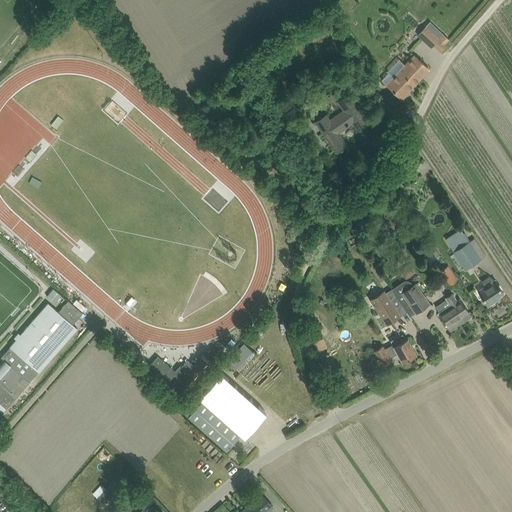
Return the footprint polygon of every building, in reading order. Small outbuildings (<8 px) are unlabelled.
[(439,38),(426,26),(418,34),(431,47),(439,38)] [(356,60),(360,58),(354,47),(350,49),(356,60)] [(386,84),(394,92),(402,99),(420,79),(419,77),(428,68),(420,61),(414,55),(400,70),(395,66),(382,80),(386,84)] [(280,81),(267,91),(274,101),(287,90),(280,81)] [(366,121),(360,112),(348,94),(338,101),(345,111),(330,122),(326,115),(316,122),(331,143),(336,152),(346,145),(337,131),(346,125),(348,124),(348,123),(351,121),(356,127),(366,121)] [(239,119),(248,114),(243,106),(234,112),(239,119)] [(33,147),(26,155),(32,160),(39,151),(33,147)] [(25,175),(31,165),(25,161),(18,171),(25,175)] [(430,162),(421,170),(427,176),(435,169),(430,162)] [(465,269),(481,258),(486,255),(475,238),(469,241),(460,228),(445,239),(465,269)] [(81,253),(94,258),(97,249),(84,244),(81,253)] [(408,266),(400,271),(404,277),(412,271),(408,266)] [(455,276),(448,280),(451,285),(458,280),(455,276)] [(478,290),(480,292),(482,296),(488,305),(494,300),(494,299),(503,292),(495,280),(489,276),(481,281),(484,285),(478,290)] [(402,292),(416,312),(429,303),(415,283),(413,285),(411,282),(409,280),(406,280),(403,281),(393,288),(397,295),(402,292)] [(386,325),(407,311),(397,295),(393,288),(385,293),(384,290),(370,299),(386,325)] [(55,303),(61,296),(53,289),(47,296),(55,303)] [(435,306),(439,312),(439,313),(443,319),(445,321),(444,322),(445,324),(446,323),(448,327),(462,318),(464,320),(471,316),(459,299),(457,301),(452,294),(446,298),(447,298),(435,306)] [(75,321),(82,313),(68,300),(61,308),(75,321)] [(4,360),(0,364),(0,403),(6,409),(16,397),(26,386),(35,375),(38,372),(76,329),(72,325),(64,319),(58,313),(51,307),(47,303),(15,340),(9,346),(10,347),(1,357),(4,360)] [(398,353),(402,361),(416,354),(407,338),(394,345),(393,343),(384,349),(382,345),(374,350),(383,365),(391,360),(390,357),(398,353)] [(320,340),(313,343),(316,351),(323,349),(320,340)] [(178,397),(200,371),(206,365),(199,359),(193,365),(187,360),(176,372),(158,356),(146,369),(178,397)] [(226,388),(229,385),(223,378),(219,381),(226,388)] [(202,400),(188,417),(226,450),(240,434),(202,400)] [(114,480),(97,498),(104,504),(121,486),(114,480)] [(144,492),(136,484),(130,489),(139,497),(144,492)] [(247,510),(244,509),(240,511),(267,511),(273,507),(262,496),(247,510)] [(138,511),(153,511),(142,500),(135,506),(140,511),(138,511)]
